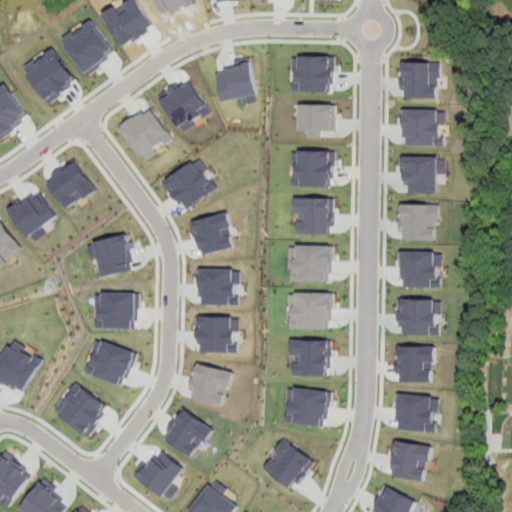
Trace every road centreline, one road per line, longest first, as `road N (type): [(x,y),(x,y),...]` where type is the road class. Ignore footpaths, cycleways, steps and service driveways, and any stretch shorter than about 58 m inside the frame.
road 1 (residential): [(373,0),(367,377),(356,454),(331,511)]
road 2 (residential): [(373,28),(262,27),(203,38),(155,63),(0,175)]
road 3 (residential): [(82,119),(159,227),(170,256),(162,385),(95,475)]
road 4 (residential): [(143,511),(36,432),(0,419)]
